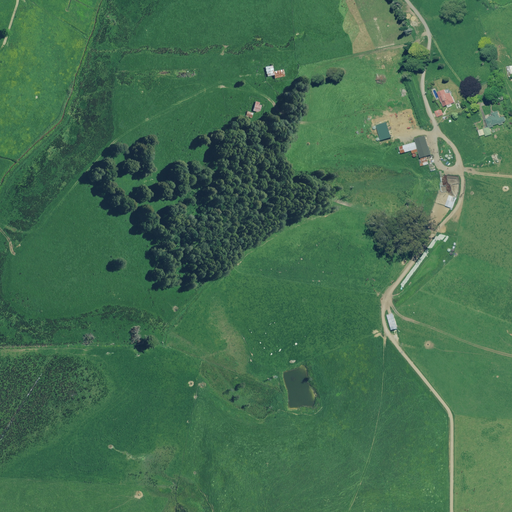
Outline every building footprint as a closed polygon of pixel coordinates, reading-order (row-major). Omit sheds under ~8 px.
[(285,77),(284,70),(273,72),(272,66),(265,68),(267,77),(274,75),(274,79),(285,77)] [(443,107),(447,106),(448,108),(452,106),(451,104),(454,103),(452,97),(450,91),(447,93),(446,90),(438,92),(440,99),(441,103),(442,103),(443,107)] [(260,103),(255,102),(253,111),(257,112),(258,111),(260,112),(261,106),(259,105),(260,103)] [(444,115),(441,109),(435,112),(437,117),(444,115)] [(483,129),(485,135),(486,137),(492,134),(490,129),(494,127),(494,126),(499,124),(500,126),(504,124),(503,123),(508,121),(506,116),(501,117),(499,113),(489,117),(489,118),(486,119),(487,121),(486,122),(488,127),(483,129)] [(417,142),(420,152),(422,158),(433,155),(427,136),(416,139),(417,142)] [(417,153),(420,152),(417,142),(400,147),(402,154),(412,151),(413,154),(414,154),(414,155),(414,156),(414,157),(415,157),(416,157),(417,157),(418,157),(418,156),(418,155),(418,154),(418,153),(417,153)] [(457,198),(450,196),(446,206),(454,209),(455,205),(457,198)] [(396,330),(392,314),(388,315),(392,331),(396,330)]
